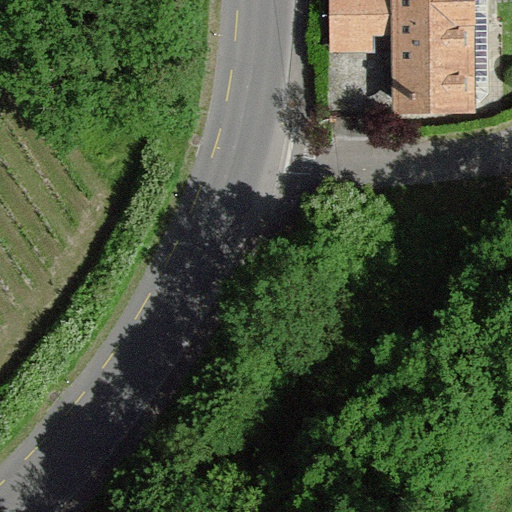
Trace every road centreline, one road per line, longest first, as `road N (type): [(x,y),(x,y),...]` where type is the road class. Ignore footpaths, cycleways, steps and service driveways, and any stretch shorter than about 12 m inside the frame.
road 1 (tertiary): [(235,163),(147,345),(104,406),(7,511)]
road 2 (residential): [(235,163),(326,174),(511,152)]
road 3 (tertiary): [(262,0),(235,163)]
